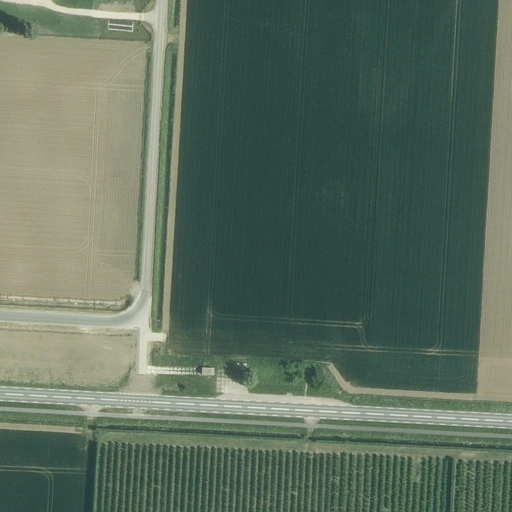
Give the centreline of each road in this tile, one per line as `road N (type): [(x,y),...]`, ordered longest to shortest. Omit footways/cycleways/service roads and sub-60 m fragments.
road 1 (primary): [(138,401),(511,420)]
road 2 (unclassified): [(140,309),(159,0)]
road 3 (unclassified): [(0,315),(112,321),(140,309)]
road 4 (primary): [(138,401),(0,394)]
